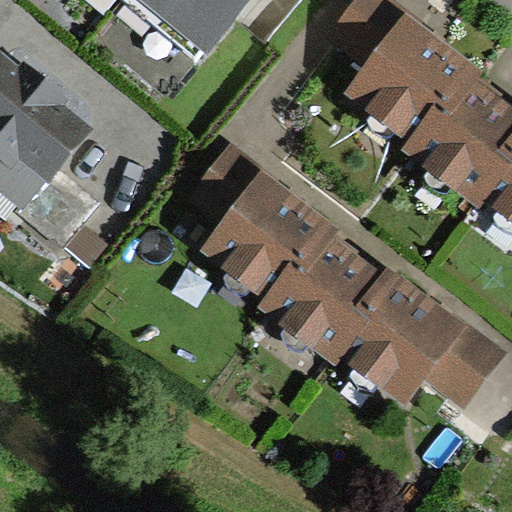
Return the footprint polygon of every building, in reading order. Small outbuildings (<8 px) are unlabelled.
[(121,0),(210,70),(266,0),(121,0)] [(346,101),(408,149),(434,114),(451,127),(479,91),(485,83),(377,0),(359,0),(330,39),(370,70),(346,101)] [(0,200),(65,252),(103,205),(64,175),(96,134),(66,111),(72,104),(21,64),(17,69),(0,55),(0,200)] [(511,147),(511,116),(479,91),(451,127),(434,114),(408,149),(401,158),(481,219),(488,210),(511,178),(511,175),(498,165),(511,147)] [(511,147),(498,165),(511,175),(511,178),(488,210),(511,227),(511,147)] [(204,261),(264,308),(290,274),(305,285),(335,246),(340,240),(262,180),(266,174),(232,148),(191,201),(228,230),(204,261)] [(384,284),(335,246),(305,285),(290,274),(264,308),(258,315),(337,375),(343,366),(368,334),(354,323),(384,284)] [(392,276),(384,284),(354,323),(368,334),(343,366),(407,415),(431,384),(466,412),(509,357),(455,315),(450,321),(392,276)]
